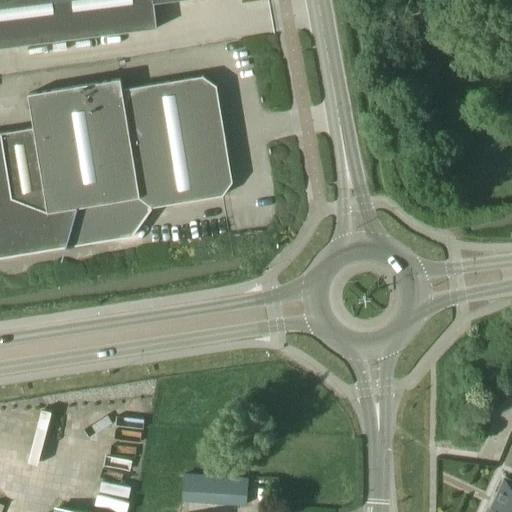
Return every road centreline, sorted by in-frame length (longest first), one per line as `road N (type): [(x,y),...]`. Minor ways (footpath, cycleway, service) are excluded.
road 1 (tertiary): [(0,369),(280,327),(325,328)]
road 2 (tertiary): [(317,283),(275,297),(0,341)]
road 3 (tertiary): [(339,126),(342,211),(333,259)]
road 4 (tertiary): [(383,250),(339,126)]
road 5 (tertiary): [(339,126),(317,0)]
